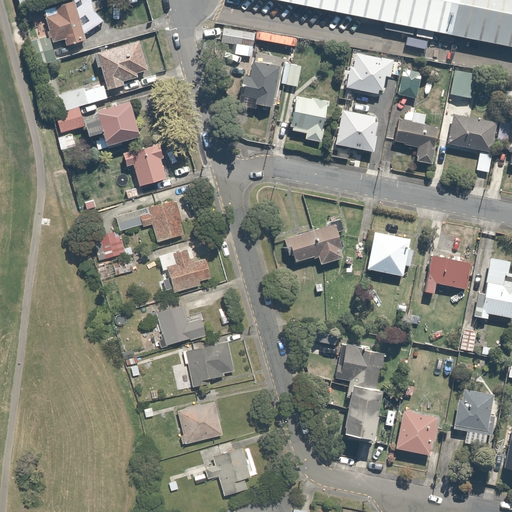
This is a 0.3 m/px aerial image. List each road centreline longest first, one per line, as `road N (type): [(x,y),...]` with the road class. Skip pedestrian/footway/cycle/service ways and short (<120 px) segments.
road 1 (residential): [(414,497),(333,478),(309,464),(225,177)]
road 2 (residential): [(511,214),(275,167),(225,177)]
road 3 (residential): [(225,177),(184,31),(185,0)]
